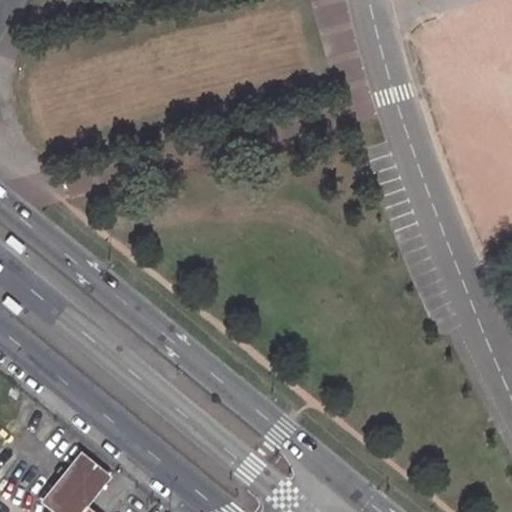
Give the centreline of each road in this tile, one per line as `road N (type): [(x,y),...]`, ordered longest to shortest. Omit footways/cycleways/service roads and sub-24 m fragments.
road 1 (primary): [(377,511),(0,203)]
road 2 (primary): [(0,327),(222,511)]
